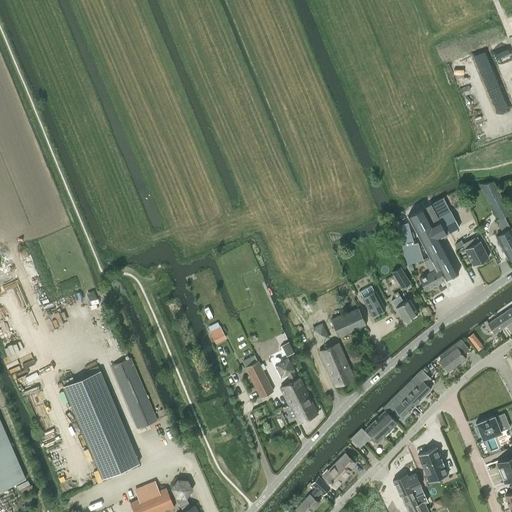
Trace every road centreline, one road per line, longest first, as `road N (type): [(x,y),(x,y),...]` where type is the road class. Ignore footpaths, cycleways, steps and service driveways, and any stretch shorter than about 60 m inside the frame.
road 1 (unclassified): [(253,508),(389,363),(511,275)]
road 2 (residential): [(333,511),(449,392)]
road 3 (residential): [(496,511),(449,392)]
